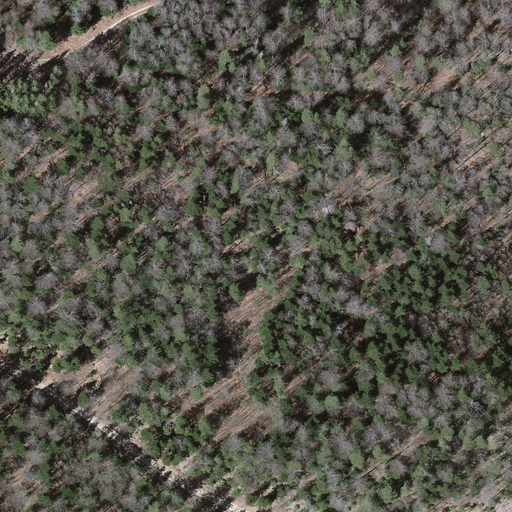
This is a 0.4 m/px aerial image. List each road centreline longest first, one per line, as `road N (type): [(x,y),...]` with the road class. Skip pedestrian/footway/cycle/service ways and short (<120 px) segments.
road 1 (track): [(35,379),(236,414),(324,416),(388,402),(511,339)]
road 2 (track): [(62,60),(86,75),(116,79),(332,95),(511,76)]
road 3 (track): [(116,79),(133,97),(298,189),(439,220),(511,223)]
road 4 (track): [(242,511),(190,489),(35,379),(0,364)]
road 5 (track): [(0,53),(62,60),(166,0)]
